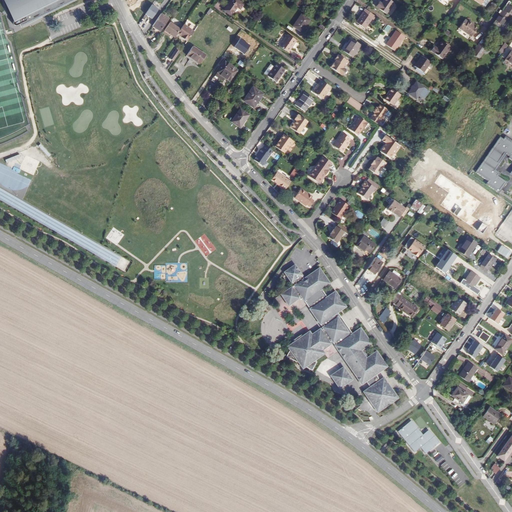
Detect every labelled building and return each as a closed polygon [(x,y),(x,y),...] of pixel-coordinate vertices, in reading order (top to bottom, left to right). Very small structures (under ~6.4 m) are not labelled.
[(16,20),(7,0),(3,0),(14,21),(16,20)] [(14,21),(13,25),(16,26),(26,22),(26,21),(32,18),(33,21),(40,18),(38,14),(67,0),(7,0),(16,20),(14,21)] [(237,0),(230,0),(224,11),(231,16),(237,7),(240,10),(244,4),(237,0)] [(304,2),(300,0),(298,0),(295,5),(300,8),(304,2)] [(386,14),(394,3),(389,0),(383,0),(382,3),(380,2),(376,7),(386,14)] [(505,20),(509,14),(511,15),(511,7),(509,6),(511,3),(508,1),(495,20),(502,25),(505,21),(505,20)] [(140,2),(137,9),(145,12),(148,6),(140,2)] [(143,14),(151,19),(158,9),(151,4),(143,14)] [(365,29),(372,19),(374,20),(376,17),(365,9),(356,23),(358,24),(360,26),(365,29)] [(160,31),(169,19),(161,13),(152,26),(160,31)] [(301,33),(310,20),(301,14),(293,26),(301,33)] [(474,26),(472,24),(473,23),(469,20),(468,22),(465,19),(459,28),(471,37),(477,28),(474,26)] [(170,35),(174,38),(177,33),(180,29),(170,22),(163,32),(166,34),(167,33),(170,35)] [(194,31),(184,24),(180,29),(177,33),(182,36),(183,37),(183,38),(187,41),(194,31)] [(393,28),(388,25),(384,30),(386,31),(389,34),(393,28)] [(494,30),(490,27),(486,33),(490,36),(494,30)] [(394,30),(386,46),(396,51),(404,36),(394,30)] [(246,44),(255,50),(260,43),(247,34),(248,34),(243,31),(242,32),(244,34),(242,37),(248,41),(246,44)] [(288,52),(296,41),(288,35),(280,46),(288,52)] [(351,39),(342,50),(352,57),(361,46),(351,39)] [(442,59),(451,47),(442,41),(437,48),(434,47),(431,51),(442,59)] [(477,46),(473,43),(469,49),(473,52),(477,46)] [(477,46),(473,52),(472,53),(471,54),(479,59),(486,48),(479,43),(477,46)] [(502,54),(507,47),(503,44),(498,52),(502,54)] [(187,55),(200,64),(206,55),(193,46),(187,55)] [(176,49),(170,58),(173,61),(180,52),(176,49)] [(344,68),(348,62),(344,59),(340,56),(338,55),(335,60),(331,67),(342,75),(346,70),(344,68)] [(430,63),(422,56),(415,67),(416,68),(415,70),(422,75),(430,63)] [(237,70),(225,62),(217,72),(225,78),(230,81),(237,70)] [(276,82),(285,70),(276,63),(274,67),(268,76),(267,76),(276,82)] [(274,67),(270,64),(264,73),(268,76),(274,67)] [(225,78),(217,72),(215,76),(223,81),(225,78)] [(322,99),(330,87),(321,81),(319,85),(314,93),(322,99)] [(416,82),(408,94),(416,99),(424,87),(416,82)] [(253,87),(244,101),(253,107),(263,94),(253,87)] [(401,95),(391,88),(388,93),(389,94),(387,96),(385,100),(393,106),(401,95)] [(304,92),(297,102),(295,105),(304,112),(313,99),(304,92)] [(350,97),(346,102),(358,111),(362,105),(350,97)] [(392,114),(391,112),(388,110),(379,104),(377,108),(376,107),(373,112),(373,113),(371,116),(380,122),(382,123),(384,119),(382,118),(385,114),(389,116),(390,116),(392,114)] [(217,117),(222,109),(218,106),(213,114),(217,117)] [(231,122),(240,128),(243,123),(244,123),(246,120),(249,115),(240,109),(231,122)] [(308,122),(298,115),(294,120),(296,121),(294,125),(293,124),(290,128),(299,134),(308,122)] [(365,126),(367,122),(357,116),(349,130),(358,135),(363,127),(364,125),(365,126)] [(380,122),(371,116),(369,119),(378,124),(380,122)] [(342,152),(344,149),(347,146),(348,147),(350,143),(349,142),(351,139),(342,133),(333,146),(342,152)] [(401,144),(386,134),(383,139),(387,141),(388,142),(386,144),(380,151),(390,158),(393,154),(394,154),(401,144)] [(294,142),(283,135),(280,139),(281,140),(279,143),(278,142),(275,147),(284,153),(290,145),(292,145),(294,142)] [(511,140),(505,136),(503,139),(500,136),(476,173),(487,181),(486,184),(499,193),(507,182),(498,176),(500,173),(496,170),(507,154),(511,157),(510,158),(511,160),(511,170),(509,174),(511,175),(511,140)] [(47,157),(50,155),(40,144),(37,146),(47,157)] [(266,168),(269,163),(266,161),(269,155),(276,159),(279,155),(262,145),(253,161),(266,168)] [(6,163),(20,157),(19,154),(5,160),(6,163)] [(320,183),(322,179),(321,177),(323,174),(325,175),(328,171),(327,170),(331,163),(322,157),(318,163),(309,177),(318,183),(320,183)] [(377,175),(386,163),(377,157),(374,161),(373,160),(371,164),(371,165),(368,169),(377,175)] [(294,169),(290,174),(294,177),(299,172),(294,169)] [(276,171),(270,180),(285,190),(291,181),(276,171)] [(481,201),(441,173),(434,183),(449,193),(440,205),(483,234),(488,227),(472,215),(481,201)] [(373,189),(376,191),(380,185),(369,178),(366,182),(366,181),(364,182),(362,185),(362,186),(364,187),(362,189),(361,188),(358,193),(366,199),(373,189)] [(311,199),(312,197),(309,194),(308,195),(306,194),(306,193),(301,189),(295,198),(306,206),(307,205),(310,207),(314,201),(311,199)] [(341,219),(350,206),(341,200),(332,212),(341,219)] [(425,207),(416,200),(412,205),(419,209),(422,212),(425,207)] [(392,212),(398,204),(393,201),(391,201),(390,203),(390,205),(387,209),(392,212)] [(405,209),(398,204),(392,212),(399,217),(405,209)] [(388,222),(383,218),(378,225),(384,228),(388,222)] [(337,243),(345,232),(347,234),(350,231),(338,223),(336,226),(333,229),(330,233),(331,233),(328,237),(337,243)] [(365,250),(371,242),(363,236),(356,247),(363,251),(364,249),(365,250)] [(468,237),(458,251),(468,257),(477,244),(468,237)] [(425,246),(428,241),(423,238),(420,243),(425,246)] [(424,247),(414,240),(407,250),(413,253),(412,255),(417,258),(424,247)] [(375,245),(371,242),(365,250),(369,253),(375,245)] [(489,255),(481,265),(482,265),(480,268),(486,272),(495,260),(489,255)] [(375,258),(367,269),(375,275),(382,263),(375,258)] [(250,325),(254,337),(334,281),(323,265),(273,300),(255,312),(250,325)] [(327,297),(321,289),(330,284),(319,268),(304,279),(302,275),(297,267),(294,269),(292,267),(285,272),(292,282),(295,285),(282,294),(290,305),(302,297),(324,329),(322,330),(321,329),(313,335),(310,331),(303,336),(302,334),(299,336),(296,337),(294,340),(295,341),(293,343),(297,348),(295,349),(291,348),(287,357),(313,370),(319,359),(318,358),(325,353),(323,349),(331,344),(331,342),(332,341),(362,384),(367,381),(370,387),(363,391),(377,412),(398,398),(389,386),(379,384),(380,380),(380,378),(380,376),(380,372),(387,367),(377,352),(368,357),(363,349),(371,344),(361,328),(352,334),(349,329),(346,331),(339,319),(341,318),(337,313),(346,307),(335,291),(327,297)] [(388,284),(395,289),(401,280),(389,271),(382,280),(388,284)] [(471,290),(480,277),(471,272),(462,285),(471,290)] [(418,308),(401,297),(396,293),(391,301),(396,304),(395,305),(399,308),(398,308),(403,312),(404,311),(412,316),(418,308)] [(459,315),(467,304),(457,298),(450,308),(459,315)] [(442,307),(435,303),(431,308),(438,313),(442,307)] [(389,311),(385,308),(379,318),(382,324),(389,314),(388,314),(389,311)] [(504,315),(496,309),(489,318),(497,324),(504,315)] [(456,320),(447,314),(439,325),(448,331),(456,320)] [(349,329),(341,318),(339,319),(346,331),(349,329)] [(488,336),(481,332),(477,337),(485,342),(488,336)] [(445,339),(436,333),(430,342),(439,348),(445,339)] [(511,339),(504,334),(494,349),(502,355),(511,341),(511,339)] [(421,345),(412,340),(406,349),(414,355),(421,345)] [(482,347),(474,341),(467,350),(468,351),(466,354),(474,359),(482,347)] [(435,357),(424,351),(419,359),(429,366),(435,357)] [(485,369),(494,358),(490,355),(482,367),(485,369)] [(502,364),(495,359),(489,368),(496,373),(502,364)] [(468,382),(477,369),(468,362),(459,376),(468,382)] [(353,380),(344,367),(331,376),(340,388),(353,380)] [(511,379),(509,377),(502,386),(510,391),(510,390),(511,391),(511,379)] [(473,392),(460,383),(451,396),(462,403),(467,395),(470,396),(473,392)] [(470,396),(467,395),(462,403),(464,405),(470,396)] [(482,416),(494,424),(501,414),(489,406),(482,416)] [(422,434),(411,420),(397,432),(414,452),(420,448),(425,454),(439,442),(428,430),(422,434)] [(503,448),(499,452),(500,452),(506,456),(507,457),(511,449),(511,441),(511,439),(511,438),(510,437),(509,439),(506,443),(505,442),(502,447),(503,448)] [(433,459),(437,463),(442,458),(439,454),(433,459)] [(491,468),(494,470),(492,472),(495,474),(500,468),(494,464),(491,468)] [(459,487),(463,483),(457,476),(453,480),(459,487)]
